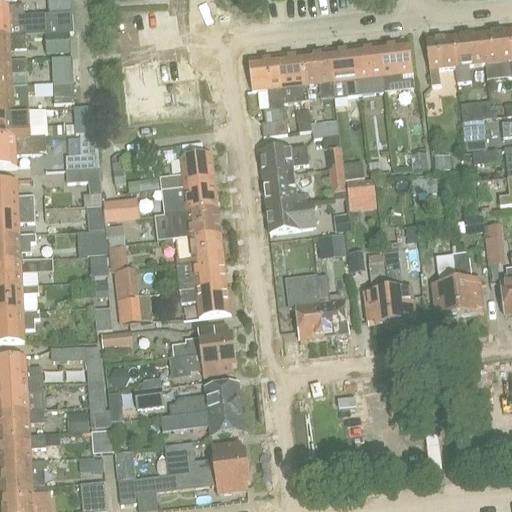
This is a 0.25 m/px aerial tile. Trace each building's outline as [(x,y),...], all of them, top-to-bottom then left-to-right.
[(24,18),(24,8),(0,9),(0,38),(25,37),(45,36),(69,35),(73,35),(72,16),(24,18)] [(511,80),(511,46),(510,32),(481,36),(485,67),(486,67),(487,83),(508,81),(511,80)] [(69,35),(45,36),(46,58),(70,56),(69,35)] [(452,39),(458,86),(465,85),(471,85),(469,69),(485,67),(481,36),(452,39)] [(25,37),(0,38),(0,64),(11,64),(11,52),(26,52),(25,37)] [(457,86),(458,86),(452,39),(426,42),(429,74),(432,90),(440,89),(438,72),(455,71),(457,86)] [(414,93),(412,77),(409,44),(379,48),(385,96),(392,95),(414,93)] [(377,97),(385,96),(379,48),(354,51),(359,99),(377,97)] [(334,101),(351,100),(359,99),(354,51),(328,54),(334,101)] [(334,101),(328,54),(303,57),(307,89),(320,87),(321,102),(334,101)] [(307,89),(303,57),(277,60),(283,107),(300,106),(308,104),(307,89)] [(283,107),(277,60),(248,63),(252,95),(267,93),(268,109),(269,113),(284,112),(283,107)] [(28,76),(28,70),(27,63),(11,64),(0,64),(0,89),(13,89),(12,77),(28,76)] [(53,87),(74,86),(73,66),(52,67),(53,87)] [(74,86),(53,87),(54,107),(75,106),(74,86)] [(28,88),(13,89),(0,89),(0,115),(30,114),(30,113),(28,88)] [(475,108),(461,109),(463,126),(476,124),(475,108)] [(312,134),(309,113),(297,115),(300,136),(312,134)] [(29,114),(0,115),(0,141),(31,140),(29,114)] [(288,137),(286,123),(262,127),(264,140),(288,137)] [(337,124),(321,126),(323,141),(339,139),(337,124)] [(462,126),(464,141),(485,139),(484,124),(462,126)] [(503,140),(511,139),(511,125),(501,127),(502,135),(503,140)] [(66,174),(98,172),(95,136),(82,137),(78,137),(78,138),(81,138),(82,157),(66,158),(66,174)] [(45,139),(0,141),(0,170),(17,170),(16,158),(39,157),(39,154),(46,154),(45,139)] [(308,168),(307,158),(307,151),(291,152),(291,151),(260,155),(263,182),(293,179),(292,169),(308,168)] [(329,174),(344,173),(341,151),(340,151),(326,153),(329,174)] [(183,191),(215,187),(212,158),(180,162),(182,178),(160,181),(162,193),(168,193),(183,191)] [(369,166),(370,178),(383,177),(381,165),(369,166)] [(98,172),(66,174),(67,186),(88,185),(89,187),(90,197),(102,196),(100,173),(98,173),(98,172)] [(346,194),(346,189),(344,173),(329,174),(331,196),(346,194)] [(293,179),(263,182),(266,211),(312,206),(312,204),(308,204),(308,198),(296,199),(293,179)] [(437,181),(411,182),(412,197),(418,197),(418,203),(429,202),(429,196),(438,195),(437,181)] [(511,181),(508,182),(510,198),(499,200),(500,209),(511,207),(511,181)] [(34,198),(18,199),(17,184),(0,184),(0,214),(34,212),(34,198)] [(346,189),(346,194),(349,216),(377,213),(373,185),(346,189)] [(218,212),(215,187),(183,191),(168,193),(170,205),(171,218),(218,212)] [(114,205),(115,224),(138,221),(137,203),(114,205)] [(312,206),(266,211),(269,237),(300,234),(300,233),(316,231),(315,223),(312,206)] [(34,212),(0,214),(0,239),(21,238),(20,225),(35,225),(34,212)] [(218,212),(171,218),(170,218),(172,243),(174,243),(221,238),(218,212)] [(348,235),(346,218),(333,220),(336,237),(348,235)] [(104,221),(88,222),(89,234),(96,233),(105,233),(104,221)] [(106,233),(106,234),(107,250),(108,250),(126,248),(124,228),(106,230),(106,233)] [(108,258),(108,250),(107,250),(106,234),(86,236),(87,260),(108,258)] [(31,255),(31,246),(36,246),(36,238),(21,238),(0,239),(0,265),(21,264),(21,256),(31,255)] [(224,263),(221,238),(174,243),(174,244),(190,242),(192,259),(176,261),(177,269),(224,263)] [(344,239),(318,242),(320,263),(346,260),(344,239)] [(501,267),(498,241),(486,242),(489,267),(501,267)] [(112,275),(124,273),(129,272),(126,250),(108,252),(112,275)] [(382,256),(387,293),(392,327),(408,325),(408,321),(416,320),(412,290),(405,291),(399,255),(382,256)] [(511,271),(506,272),(508,285),(501,286),(505,320),(511,319),(511,255),(511,256),(511,266),(511,271)] [(368,258),(372,295),(364,296),(368,326),(375,325),(375,329),(392,327),(387,293),(382,256),(368,258)] [(453,258),(461,319),(477,317),(476,313),(483,312),(480,282),(472,283),(469,256),(453,258)] [(436,260),(440,287),(432,288),(435,318),(443,317),(443,321),(461,319),(453,258),(436,260)] [(350,262),(352,281),(366,280),(364,260),(350,262)] [(108,279),(108,276),(107,261),(90,262),(91,280),(105,279),(108,279)] [(38,276),(37,271),(37,263),(21,264),(0,265),(0,291),(23,290),(22,276),(38,276)] [(180,294),(227,288),(224,263),(177,269),(180,294)] [(118,304),(139,301),(136,273),(115,276),(118,304)] [(319,296),(329,295),(330,295),(328,279),(317,280),(319,296)] [(319,296),(317,280),(287,284),(290,313),(297,312),(300,344),(324,341),(320,307),(321,307),(319,296)] [(180,294),(181,302),(181,306),(197,304),(199,322),(231,318),(227,288),(180,294)] [(23,290),(0,291),(0,316),(24,315),(24,298),(39,297),(38,289),(23,290)] [(330,306),(329,295),(319,296),(321,307),(320,307),(324,341),(348,339),(344,304),(330,306)] [(139,301),(118,304),(120,329),(141,326),(139,301)] [(111,333),(110,312),(95,313),(97,334),(111,333)] [(35,332),(35,323),(40,323),(40,314),(24,315),(0,316),(0,346),(25,345),(25,332),(35,332)] [(169,361),(235,353),(233,337),(228,338),(228,330),(198,333),(199,341),(186,343),(186,346),(172,348),(174,360),(169,361)] [(131,335),(109,337),(102,337),(103,352),(132,350),(131,335)] [(88,387),(103,385),(100,363),(99,351),(51,353),(52,365),(86,364),(88,387)] [(191,376),(203,374),(204,381),(234,378),(233,370),(237,369),(235,353),(169,361),(171,379),(191,377),(191,376)] [(41,370),(27,371),(26,359),(0,360),(0,391),(42,389),(41,370)] [(90,410),(106,409),(103,385),(88,387),(90,410)] [(169,408),(171,420),(208,416),(242,412),(239,387),(205,392),(206,399),(178,402),(179,407),(169,408)] [(42,389),(0,391),(0,415),(29,414),(43,413),(47,413),(46,396),(42,396),(42,389)] [(162,390),(135,394),(138,412),(164,409),(162,390)] [(106,414),(106,409),(90,410),(92,431),(112,430),(110,413),(106,414)] [(164,435),(210,429),(211,440),(245,436),(242,412),(171,420),(162,421),(164,435)] [(29,414),(0,415),(0,441),(30,440),(30,427),(44,426),(43,413),(29,414)] [(114,456),(112,434),(92,435),(94,457),(114,456)] [(30,440),(0,441),(0,466),(31,465),(31,452),(46,451),(46,449),(61,449),(60,438),(30,440)] [(176,461),(177,468),(178,478),(249,470),(247,453),(243,454),(242,446),(212,450),(213,464),(195,466),(193,446),(164,450),(166,462),(176,461)] [(133,455),(115,457),(117,478),(118,484),(135,482),(133,455)] [(103,462),(91,463),(92,476),(104,475),(103,462)] [(31,465),(0,466),(0,468),(1,492),(33,491),(32,473),(47,472),(46,464),(31,465)] [(174,479),(157,481),(159,496),(176,494),(217,489),(218,498),(247,494),(246,486),(251,486),(249,470),(178,478),(174,479)] [(135,499),(159,496),(157,481),(118,486),(121,509),(136,507),(135,499)] [(86,511),(107,511),(107,500),(105,486),(84,488),(86,502),(86,511)] [(33,491),(1,492),(2,511),(34,511),(33,499),(48,498),(48,490),(33,491)]
